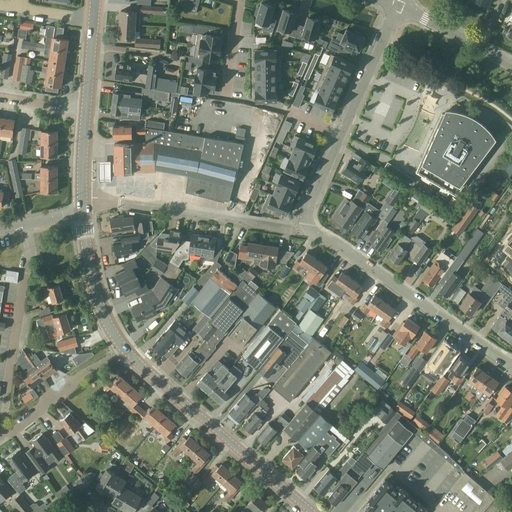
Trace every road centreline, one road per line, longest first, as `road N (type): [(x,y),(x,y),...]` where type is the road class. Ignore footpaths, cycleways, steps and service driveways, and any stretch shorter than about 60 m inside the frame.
road 1 (residential): [(511,367),(303,227)]
road 2 (residential): [(312,511),(123,347)]
road 3 (residential): [(303,227),(397,4)]
road 4 (residential): [(303,227),(82,198)]
road 5 (residential): [(1,419),(30,256),(25,225)]
road 6 (residential): [(3,435),(123,347)]
road 7 (residential): [(123,347),(100,313),(82,212)]
road 8 (residential): [(511,64),(397,4)]
